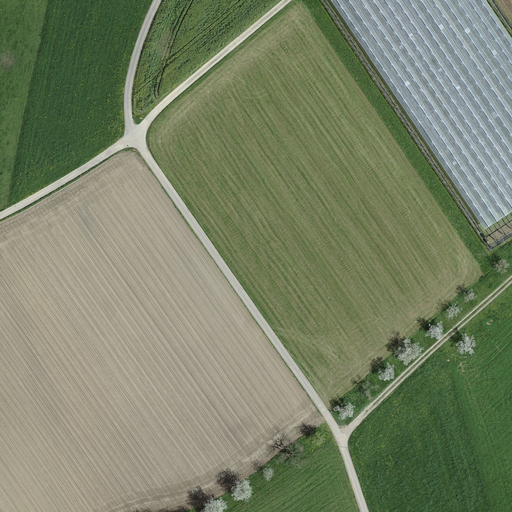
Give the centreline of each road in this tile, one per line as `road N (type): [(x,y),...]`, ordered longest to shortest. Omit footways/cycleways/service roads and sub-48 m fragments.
road 1 (unclassified): [(359,511),(338,438),(129,138),(126,87),(140,34),(160,0)]
road 2 (track): [(0,213),(129,138),(289,0)]
road 3 (track): [(338,438),(511,271)]
